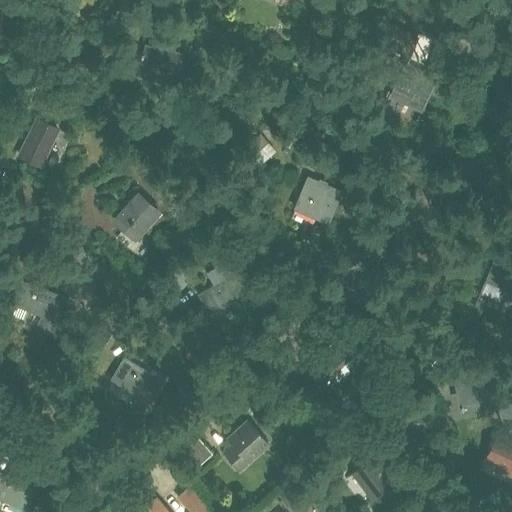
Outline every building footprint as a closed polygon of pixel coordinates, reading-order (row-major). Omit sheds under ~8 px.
[(410,34),(396,28),(392,37),(406,43),(410,34)] [(148,45),(142,70),(180,79),(186,54),(176,52),(176,50),(166,47),(165,49),(148,45)] [(407,66),(393,97),(423,111),(437,80),(407,66)] [(21,155),(42,166),(60,130),(38,120),(21,155)] [(343,192),(310,178),(297,209),(330,223),(343,192)] [(140,194),(115,221),(136,240),(161,212),(140,194)] [(511,266),(509,265),(508,267),(494,262),(482,292),(511,304),(511,302),(511,266)] [(174,273),(183,281),(189,274),(180,266),(174,273)] [(246,297),(234,276),(199,296),(211,317),(246,297)] [(69,316),(58,312),(63,297),(23,282),(14,303),(43,315),(37,329),(51,335),(57,319),(66,323),(69,316)] [(106,344),(113,333),(95,323),(89,333),(106,344)] [(339,341),(318,360),(324,366),(315,375),(328,389),(358,362),(339,341)] [(102,359),(118,366),(124,351),(108,344),(102,359)] [(126,358),(113,379),(139,395),(133,405),(145,413),(164,381),(126,358)] [(102,360),(94,376),(106,381),(113,365),(102,360)] [(432,401),(421,403),(423,419),(434,417),(432,401)] [(250,422),(229,440),(235,446),(226,454),(239,469),(269,442),(250,422)] [(504,466),(502,471),(511,475),(511,440),(497,434),(487,458),(504,466)] [(199,437),(182,452),(197,468),(213,453),(199,437)] [(383,450),(355,473),(374,498),(393,483),(385,472),(395,465),(383,450)] [(36,488),(0,473),(0,499),(28,510),(36,488)] [(195,511),(210,511),(216,507),(195,484),(181,496),(195,511)] [(285,499),(292,508),(301,500),(293,492),(285,499)] [(169,511),(159,500),(145,511),(169,511)]
